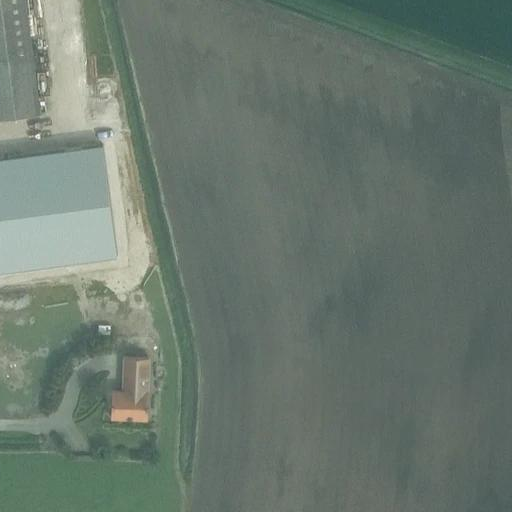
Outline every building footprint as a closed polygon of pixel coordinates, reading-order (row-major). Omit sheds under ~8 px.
[(0,0),(0,119),(40,114),(24,0),(0,0)] [(91,33),(102,31),(96,0),(95,0),(85,2),(91,33)] [(67,22),(67,55),(83,55),(82,21),(67,22)] [(87,114),(100,113),(97,71),(84,72),(87,114)] [(102,145),(0,157),(0,269),(117,255),(102,145)] [(117,194),(118,216),(133,216),(132,194),(117,194)] [(112,390),(111,417),(147,419),(148,391),(149,358),(124,357),(124,373),(129,374),(128,391),(112,390)]
